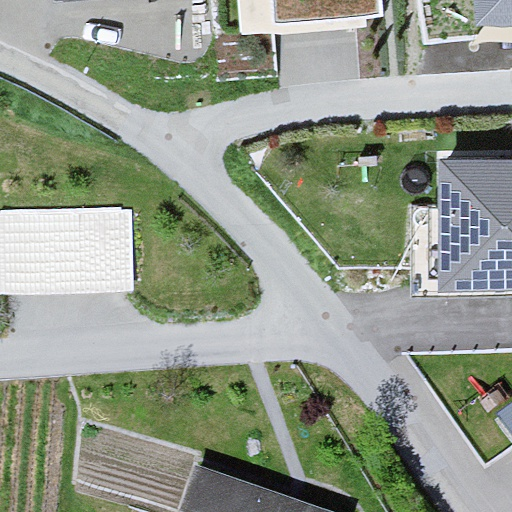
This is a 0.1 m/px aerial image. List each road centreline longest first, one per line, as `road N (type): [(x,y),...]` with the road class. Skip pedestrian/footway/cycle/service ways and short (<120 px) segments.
road 1 (residential): [(177,153),(261,108),(511,91)]
road 2 (residential): [(315,338),(0,365)]
road 3 (residential): [(177,153),(315,338)]
road 4 (residential): [(315,338),(449,511)]
road 5 (residential): [(0,59),(177,153)]
